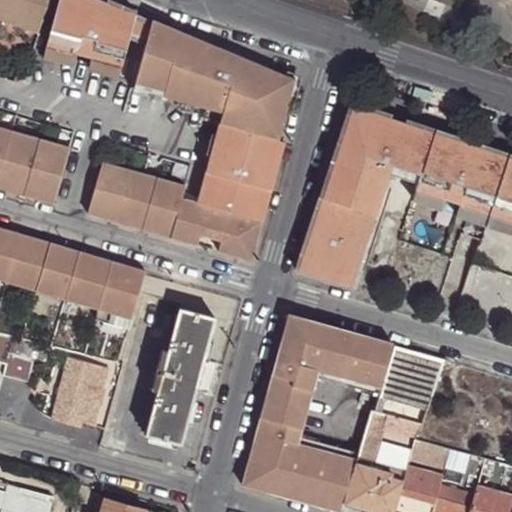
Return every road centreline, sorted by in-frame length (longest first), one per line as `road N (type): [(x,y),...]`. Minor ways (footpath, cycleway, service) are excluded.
road 1 (residential): [(0,209),(273,288)]
road 2 (residential): [(339,42),(273,288)]
road 3 (residential): [(273,288),(511,360)]
road 4 (residential): [(213,497),(0,440)]
road 5 (residential): [(273,288),(213,497)]
road 6 (residential): [(511,98),(339,42)]
